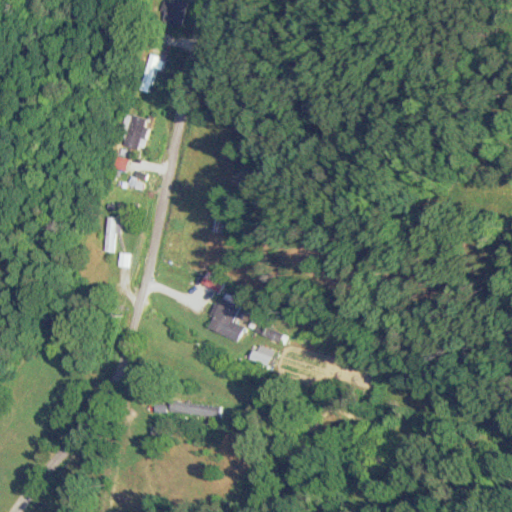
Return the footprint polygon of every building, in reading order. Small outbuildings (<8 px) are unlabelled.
[(185,25),(188,0),(176,0),(176,2),(166,0),(163,21),(185,25)] [(141,88),(151,91),(158,67),(164,69),(167,58),(152,54),(141,88)] [(122,143),(146,149),(153,118),(128,113),(122,143)] [(125,218),(110,217),(107,250),(116,251),(118,232),(124,233),(125,218)] [(134,253),(123,251),(121,265),(132,266),(134,253)] [(246,299),(228,292),(223,304),(218,302),(214,313),(217,314),(211,328),(241,340),(247,325),(237,320),(246,299)] [(277,349),(260,343),(255,360),(272,365),(277,349)] [(173,409),(223,416),(224,407),(175,400),(173,409)]
